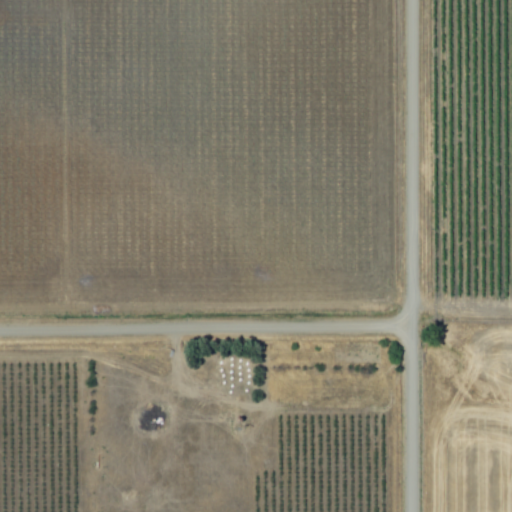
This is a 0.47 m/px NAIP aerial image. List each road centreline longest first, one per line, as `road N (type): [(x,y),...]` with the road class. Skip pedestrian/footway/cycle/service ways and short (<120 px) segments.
road 1 (residential): [(407,511),(410,0)]
road 2 (residential): [(407,326),(0,326)]
